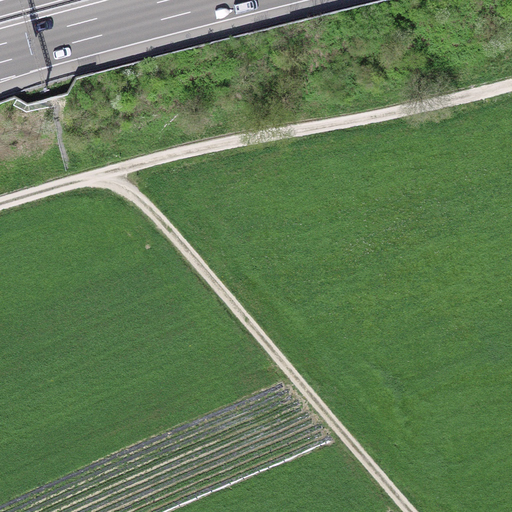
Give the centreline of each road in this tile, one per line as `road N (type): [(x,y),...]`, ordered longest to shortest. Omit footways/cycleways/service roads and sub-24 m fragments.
road 1 (track): [(411,511),(134,194),(97,175),(0,203)]
road 2 (track): [(511,84),(97,175)]
road 3 (motorway): [(0,54),(205,0)]
